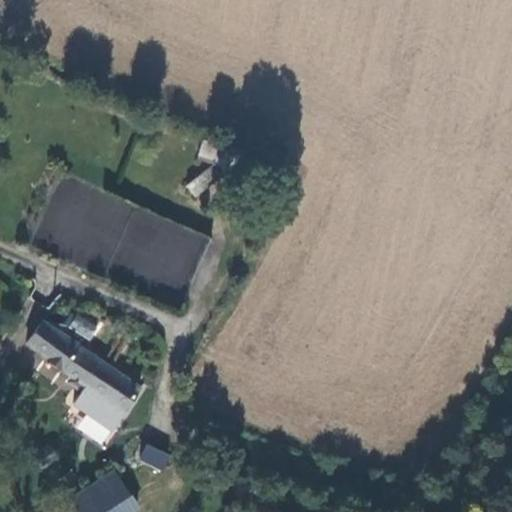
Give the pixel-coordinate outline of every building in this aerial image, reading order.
[(250,171),(201,150),(194,167),(243,190),(250,171)] [(135,271),(183,293),(209,237),(162,216),(147,249),(145,249),(135,271)] [(27,347),(126,413),(146,385),(45,320),(27,347)] [(28,419),(22,418),(16,422),(15,429),(18,435),(24,437),(30,435),(33,429),(32,423),(28,419)] [(164,470),(171,453),(145,443),(138,460),(164,470)] [(60,459),(50,447),(32,461),(41,473),(60,459)] [(115,472),(71,500),(77,511),(100,511),(130,494),(115,472)]
